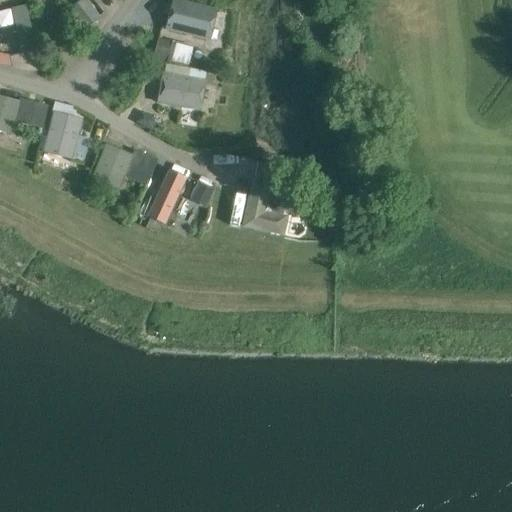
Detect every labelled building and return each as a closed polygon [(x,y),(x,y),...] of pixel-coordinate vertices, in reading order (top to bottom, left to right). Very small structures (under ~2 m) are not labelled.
[(86,0),(81,0),(67,11),(83,32),(101,18),(86,0)] [(210,42),(217,11),(174,0),(173,0),(166,31),(210,42)] [(13,9),(22,55),(37,52),(27,6),(13,9)] [(158,39),(153,61),(167,64),(172,42),(158,39)] [(162,74),(156,104),(202,112),(207,82),(205,82),(164,74),(162,74)] [(0,132),(12,136),(20,102),(0,97),(0,132)] [(141,111),(135,123),(152,132),(155,125),(154,118),(141,111)] [(73,160),(83,121),(54,113),(43,153),(73,160)] [(95,125),(92,137),(105,140),(108,128),(95,125)] [(91,180),(119,191),(134,157),(106,145),(91,180)] [(257,162),(254,178),(273,182),(276,166),(257,162)] [(165,226),(186,180),(169,172),(147,218),(165,226)] [(252,179),(241,229),(283,237),(287,216),(267,211),(273,183),(252,179)] [(198,183),(189,201),(207,209),(215,191),(198,183)]
